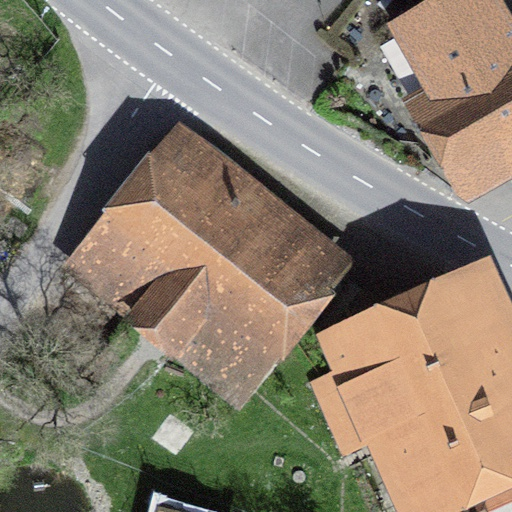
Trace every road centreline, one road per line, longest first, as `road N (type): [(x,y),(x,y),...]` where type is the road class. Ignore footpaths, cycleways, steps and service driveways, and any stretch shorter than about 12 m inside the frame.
road 1 (tertiary): [(170,54),(389,197),(511,266)]
road 2 (unclassified): [(170,54),(0,308)]
